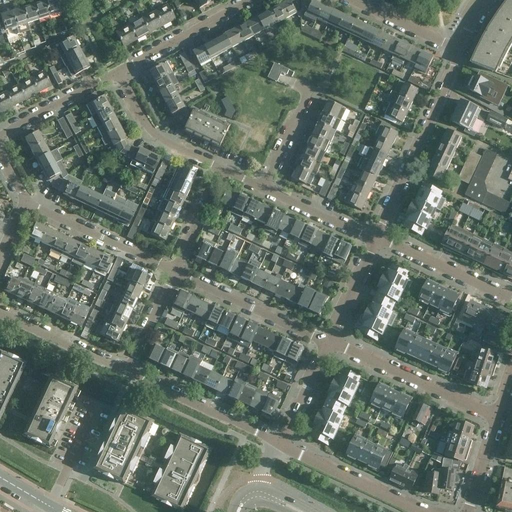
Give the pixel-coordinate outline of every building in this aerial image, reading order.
[(45,2),(49,17),(60,13),(60,14),(61,14),(56,0),(50,0),(45,2)] [(194,0),(199,9),(213,1),(212,0),(194,0)] [(315,23),(317,19),(323,7),(324,6),(312,1),(311,2),(306,0),(305,0),(301,8),(301,12),(306,14),(305,15),(308,20),(315,23)] [(511,0),(508,0),(503,8),(504,8),(502,10),(501,9),(495,19),(496,20),(494,22),(493,21),(488,31),(487,33),(486,33),(481,43),(481,44),(480,46),(480,45),(478,50),(471,64),(496,73),(497,69),(500,70),(503,62),(509,51),(511,46),(511,0)] [(294,1),(291,3),(290,1),(283,4),(284,6),(280,8),(287,19),(297,14),(295,10),(298,9),(299,7),(296,2),(294,1)] [(49,17),(45,2),(44,2),(34,5),(33,5),(38,20),(49,17)] [(38,20),(33,5),(33,6),(23,9),(22,9),(27,24),(38,20)] [(167,5),(154,12),(162,27),(175,20),(167,5)] [(287,19),(280,8),(279,6),(272,10),(273,12),(269,14),(276,25),(287,19)] [(329,24),(334,12),(335,11),(327,8),(327,9),(323,7),(317,19),(329,24)] [(27,24),(22,9),(12,12),(11,12),(16,27),(27,24)] [(16,27),(11,12),(11,13),(1,16),(0,16),(4,27),(5,31),(16,27)] [(149,34),(162,27),(154,12),(141,19),(149,34)] [(278,29),(276,25),(269,14),(269,12),(262,16),(262,17),(259,19),(267,35),(278,29)] [(340,30),(345,18),(346,16),(338,13),(338,14),(334,12),(329,24),(340,30)] [(267,35),(259,19),(258,18),(251,22),(252,23),(248,25),(254,36),(256,40),(267,35)] [(351,35),(356,23),(357,21),(349,18),(349,19),(345,18),(340,30),(351,35)] [(136,40),(149,34),(141,19),(129,26),(136,40)] [(361,40),(367,28),(368,27),(360,23),(360,25),(356,23),(351,35),(361,40)] [(254,36),(248,25),(247,24),(240,27),(241,29),(237,31),(239,33),(243,42),(254,36)] [(123,47),(136,40),(129,26),(115,33),(123,47)] [(372,45),(378,33),(379,32),(371,28),(371,30),(367,28),(361,40),(372,45)] [(239,33),(237,31),(237,29),(230,33),(230,32),(226,35),(227,36),(233,48),(243,42),(239,33)] [(384,50),(389,38),(390,37),(382,33),(382,35),(378,33),(372,45),(384,50)] [(233,48),(227,36),(226,35),(219,39),(219,40),(216,42),(222,54),(233,48)] [(60,57),(64,55),(78,48),(78,47),(73,38),(73,37),(59,45),(57,42),(46,48),(49,53),(55,49),(60,57)] [(395,56),(400,43),(401,42),(393,39),(393,40),(389,38),(384,50),(395,56)] [(222,54),(216,42),(215,41),(205,46),(212,59),(222,54)] [(406,61),(411,49),(412,47),(404,44),(404,45),(400,43),(395,56),(406,61)] [(212,59),(205,46),(194,52),(200,65),(212,59)] [(78,48),(64,55),(69,65),(84,58),(84,57),(83,58),(78,48)] [(417,66),(422,54),(423,52),(415,49),(415,50),(411,49),(406,61),(417,66)] [(181,59),(186,69),(191,66),(186,56),(185,53),(179,56),(181,59)] [(427,71),(434,58),(426,54),(426,55),(422,54),(417,66),(427,71)] [(84,58),(69,65),(66,67),(72,78),(79,74),(82,79),(86,76),(83,71),(89,68),(84,58)] [(167,62),(162,65),(149,72),(153,79),(155,78),(157,82),(173,73),(167,62)] [(277,82),(282,73),(287,75),(289,70),(275,64),(268,78),(277,82)] [(43,72),(30,79),(38,93),(51,86),(43,72)] [(62,83),(56,72),(52,75),(58,85),(62,83)] [(173,73),(157,82),(155,82),(161,93),(174,86),(178,84),(173,73)] [(205,73),(201,75),(205,84),(214,78),(212,74),(207,77),(205,73)] [(471,80),(467,89),(484,97),(483,99),(492,104),(499,89),(504,91),(507,85),(482,74),(479,79),(476,77),(474,82),(471,80)] [(25,100),(38,93),(30,79),(17,86),(25,100)] [(394,93),(396,93),(413,102),(416,94),(415,94),(417,90),(418,91),(418,90),(400,82),(394,93)] [(12,107),(25,100),(17,86),(5,93),(12,107)] [(179,97),(174,86),(161,93),(165,100),(166,99),(168,103),(179,97)] [(0,113),(12,107),(5,93),(0,95),(0,113)] [(408,113),(413,102),(396,93),(393,98),(398,100),(395,106),(406,112),(408,113)] [(109,107),(107,104),(103,96),(90,103),(91,105),(96,114),(109,107)] [(179,97),(168,103),(167,104),(170,111),(172,110),(174,114),(172,114),(173,115),(177,122),(183,125),(188,114),(179,97)] [(225,116),(231,119),(235,111),(228,98),(222,101),(227,111),(225,116)] [(346,110),(329,101),(329,102),(328,101),(326,105),(327,106),(324,113),(341,121),(346,110)] [(461,101),(455,114),(452,122),(460,126),(459,126),(461,127),(461,126),(471,131),(481,110),(461,101)] [(408,113),(406,112),(395,106),(390,104),(385,115),(403,124),(408,113)] [(115,118),(109,107),(96,114),(101,125),(115,118)] [(184,132),(220,149),(231,126),(195,110),(184,132)] [(336,132),(341,121),(324,113),(323,112),(321,117),(322,117),(319,123),(319,124),(336,132)] [(503,129),(506,124),(507,121),(491,113),(487,121),(503,129)] [(77,127),(71,114),(70,114),(65,117),(72,130),(77,127)] [(57,121),(64,134),(69,131),(63,118),(57,121)] [(118,125),(115,118),(101,125),(105,132),(101,134),(103,138),(107,136),(119,129),(117,126),(118,125)] [(331,143),(336,132),(319,124),(319,123),(318,123),(316,127),(317,128),(314,135),(327,141),(331,143)] [(398,134),(395,132),(381,125),(375,137),(391,144),(392,145),(398,134)] [(120,129),(119,129),(107,136),(103,138),(101,139),(104,146),(111,142),(113,146),(114,146),(116,152),(128,146),(127,145),(125,141),(126,140),(120,129)] [(457,149),(462,138),(447,131),(442,142),(457,149)] [(30,145),(32,149),(43,143),(47,140),(45,136),(41,138),(37,132),(25,139),(28,146),(30,145)] [(331,143),(327,141),(314,135),(308,146),(310,146),(322,152),(326,154),(331,143)] [(392,145),(391,144),(375,137),(374,139),(378,141),(374,150),(388,156),(392,145)] [(457,149),(442,142),(437,153),(452,160),(457,149)] [(43,143),(32,149),(30,149),(36,160),(49,153),(43,143)] [(140,171),(141,170),(148,153),(138,148),(137,150),(128,146),(116,152),(118,155),(132,161),(129,166),(140,171)] [(317,163),(322,152),(310,146),(308,150),(307,149),(303,156),(303,157),(317,163)] [(382,167),(388,156),(374,150),(368,146),(363,157),(382,167)] [(497,155),(486,150),(484,156),(494,161),(497,155)] [(55,164),(49,153),(36,160),(40,167),(39,168),(41,171),(42,171),(55,164)] [(152,175),(160,159),(148,153),(141,170),(152,175)] [(446,171),(452,160),(437,153),(432,164),(446,171)] [(470,169),(476,155),(475,155),(471,153),(465,166),(470,169)] [(475,171),(481,157),(480,157),(476,155),(470,169),(475,171)] [(322,165),(317,163),(303,157),(303,156),(301,160),(301,161),(298,168),(300,168),(311,174),(316,176),(322,165)] [(492,166),(494,161),(484,156),(481,161),(492,166)] [(377,178),(382,167),(363,157),(357,169),(364,172),(376,177),(377,178)] [(169,163),(163,160),(157,173),(162,176),(169,163)] [(60,161),(55,164),(42,171),(48,182),(49,181),(52,188),(57,190),(63,179),(68,176),(60,161)] [(489,171),(492,166),(481,161),(479,167),(489,171)] [(441,182),(446,171),(432,164),(427,175),(441,182)] [(463,182),(470,169),(465,166),(458,180),(463,182)] [(195,175),(182,169),(177,167),(172,178),(188,186),(190,186),(195,175)] [(489,171),(479,167),(476,172),(486,177),(489,171)] [(306,185),(311,174),(300,168),(298,172),(296,171),(293,179),(306,185)] [(468,185),(475,171),(470,169),(463,182),(468,185)] [(374,181),(376,177),(364,172),(359,182),(372,189),(375,181),(374,181)] [(486,177),(476,172),(474,177),(484,182),(486,177)] [(78,190),(80,187),(82,182),(68,176),(63,179),(57,190),(63,193),(62,195),(73,200),(78,190)] [(484,183),(484,182),(474,177),(465,195),(482,203),(487,192),(487,191),(486,191),(484,183)] [(190,186),(188,186),(172,178),(167,189),(183,197),(185,197),(190,186)] [(372,189),(359,182),(354,180),(352,185),(357,187),(354,193),(367,200),(372,189)] [(325,197),(329,187),(324,185),(319,195),(324,197),(325,197)] [(439,197),(441,192),(427,186),(425,191),(423,189),(418,200),(441,211),(446,200),(439,197)] [(85,204),(91,192),(80,187),(78,190),(73,200),(81,203),(81,202),(85,204)] [(333,201),(337,191),(332,188),(327,198),(327,199),(327,198),(332,201),(333,201)] [(185,197),(183,197),(167,189),(162,200),(178,208),(180,208),(185,197)] [(221,203),(233,209),(239,196),(227,190),(221,203)] [(362,211),(367,200),(354,193),(349,191),(344,202),(362,211)] [(96,209),(102,197),(91,192),(85,204),(84,205),(92,209),(92,207),(96,209)] [(487,206),(493,195),(487,192),(482,203),(487,206)] [(493,209),(498,198),(493,195),(487,206),(493,209)] [(239,196),(233,209),(231,213),(242,219),(250,201),(239,196)] [(107,214),(113,202),(102,197),(96,209),(95,210),(103,214),(103,212),(107,214)] [(498,211),(504,200),(498,198),(493,209),(498,211)] [(180,208),(178,208),(162,200),(157,211),(173,219),(174,219),(180,208)] [(441,211),(418,200),(416,204),(413,203),(410,209),(431,219),(436,209),(441,211)] [(510,203),(504,200),(498,211),(504,214),(510,203)] [(262,206),(250,201),(242,219),(253,224),(255,219),(262,206)] [(121,214),(123,207),(113,202),(107,214),(106,215),(114,219),(114,218),(118,219),(121,214)] [(273,211),(262,206),(255,219),(267,225),(273,211)] [(135,213),(123,207),(121,214),(118,219),(117,221),(124,224),(125,223),(129,224),(128,226),(129,226),(135,213)] [(426,230),(431,219),(410,209),(407,216),(410,217),(408,221),(410,222),(407,229),(421,235),(424,229),(426,230)] [(137,229),(144,214),(139,211),(132,226),(137,229)] [(174,219),(173,219),(157,211),(152,222),(156,224),(168,230),(169,230),(174,219)] [(278,230),(284,217),(273,211),(267,225),(278,230)] [(296,222),(284,217),(278,230),(289,235),(296,222)] [(307,227),(296,222),(289,235),(287,239),(294,242),(295,238),(301,240),(307,227)] [(209,230),(208,232),(218,236),(221,230),(206,223),(204,227),(209,230)] [(29,237),(31,238),(40,242),(46,231),(42,229),(43,227),(35,224),(29,237)] [(169,230),(168,230),(156,224),(151,235),(164,242),(169,230)] [(452,253),(463,230),(452,225),(443,245),(445,246),(447,247),(446,250),(451,252),(452,253)] [(318,233),(307,228),(307,227),(301,240),(312,246),(318,233)] [(46,229),(46,231),(40,242),(51,248),(57,236),(53,234),(54,233),(46,229)] [(464,255),(473,235),(463,230),(452,253),(454,253),(458,255),(459,253),(461,254),(464,255)] [(330,238),(318,233),(312,246),(323,251),(330,238)] [(60,257),(60,256),(69,240),(57,234),(57,236),(51,248),(58,251),(56,255),(60,257)] [(473,262),(481,244),(482,244),(484,240),(473,235),(464,255),(466,256),(468,257),(467,259),(471,262),(473,262)] [(341,243),(330,238),(323,251),(335,256),(341,243)] [(75,243),(69,240),(60,256),(71,261),(73,258),(78,246),(75,244),(75,243)] [(352,248),(341,243),(335,256),(346,261),(352,248)] [(208,263),(214,250),(202,244),(196,257),(208,263)] [(491,249),(482,244),(481,244),(473,262),(474,263),(479,265),(480,263),(482,264),(484,265),(492,249),(491,249)] [(493,272),(502,254),(504,249),(494,244),(491,249),(492,249),(484,265),(487,266),(488,267),(487,269),(492,271),(493,272)] [(79,245),(78,246),(73,258),(85,263),(90,251),(86,249),(86,248),(79,245)] [(90,250),(90,251),(85,263),(95,268),(101,256),(97,255),(98,253),(90,250)] [(219,268),(225,255),(214,250),(208,263),(219,268)] [(511,259),(511,258),(502,254),(493,272),(495,273),(500,275),(501,272),(502,273),(504,274),(503,277),(504,277),(511,259)] [(34,260),(27,257),(24,255),(21,262),(31,267),(34,260)] [(101,255),(101,256),(95,268),(93,272),(105,277),(113,260),(101,255)] [(230,273),(236,260),(225,255),(219,268),(230,273)] [(242,279),(248,266),(236,260),(230,273),(242,279)] [(114,278),(121,264),(115,262),(109,275),(114,278)] [(253,284),(260,268),(259,268),(258,271),(248,266),(242,279),(253,284)] [(385,275),(382,282),(407,293),(412,283),(405,279),(408,273),(395,267),(392,273),(389,272),(387,276),(385,275)] [(129,282),(142,288),(143,287),(144,288),(146,284),(144,284),(148,277),(130,268),(125,280),(129,282)] [(264,289),(270,276),(269,276),(270,273),(260,268),(253,284),(264,289)] [(336,281),(339,275),(329,271),(326,277),(336,281)] [(276,295),(282,282),(280,281),(281,277),(276,274),(274,278),(270,276),(264,289),(276,295)] [(15,296),(23,280),(20,278),(18,279),(17,281),(10,278),(9,279),(6,278),(4,278),(2,282),(3,284),(6,286),(4,291),(15,296)] [(34,285),(23,280),(15,296),(26,302),(32,288),(34,285)] [(429,306),(438,287),(434,285),(434,284),(428,281),(418,301),(429,306)] [(137,299),(142,288),(129,282),(124,293),(137,299)] [(287,300),(293,287),(282,282),(276,295),(287,300)] [(403,292),(407,294),(407,293),(382,282),(379,288),(381,289),(379,293),(381,295),(379,300),(393,307),(395,301),(398,302),(403,292)] [(72,289),(83,294),(85,290),(74,285),(72,289)] [(298,305),(304,292),(306,287),(300,285),(298,289),(293,287),(287,300),(298,305)] [(439,311),(448,292),(438,287),(429,306),(429,307),(430,305),(439,310),(439,311)] [(43,294),(32,288),(26,302),(37,307),(43,294)] [(183,314),(185,310),(192,297),(180,292),(172,309),(183,314)] [(310,310),(316,298),(304,292),(298,305),(310,310)] [(453,294),(448,292),(439,311),(450,316),(452,311),(455,313),(460,302),(457,301),(460,296),(453,293),(453,294)] [(132,310),(137,299),(124,293),(119,304),(132,310)] [(48,312),(53,302),(54,299),(43,294),(37,307),(48,312)] [(101,302),(104,296),(100,294),(95,306),(100,308),(101,302)] [(59,317),(65,304),(67,300),(56,295),(54,299),(53,302),(48,312),(59,317)] [(203,303),(192,297),(185,310),(197,316),(203,303)] [(326,302),(316,298),(310,310),(320,315),(326,302)] [(390,313),(393,307),(379,300),(376,306),(374,305),(372,309),(369,308),(366,315),(391,327),(396,316),(390,313)] [(127,321),(132,310),(119,304),(116,303),(114,307),(111,308),(109,313),(114,315),(127,321)] [(214,308),(203,303),(197,316),(208,321),(214,308)] [(476,321),(482,308),(471,303),(464,316),(476,321)] [(70,322),(76,309),(65,304),(59,317),(70,322)] [(226,313),(214,308),(208,321),(219,326),(226,313)] [(487,327),(493,313),(482,308),(476,321),(487,327)] [(87,314),(76,309),(70,322),(81,327),(87,314)] [(237,318),(226,313),(219,326),(231,331),(237,318)] [(505,318),(496,314),(493,313),(487,327),(499,332),(505,318)] [(97,322),(94,321),(96,317),(91,314),(84,328),(93,332),(97,322)] [(122,332),(127,321),(114,315),(109,326),(122,332)] [(391,327),(366,315),(363,321),(366,322),(364,327),(366,328),(363,334),(377,341),(380,334),(382,335),(387,325),(391,327)] [(464,319),(459,316),(458,316),(452,329),(453,329),(452,330),(458,332),(464,319)] [(248,324),(237,318),(231,331),(242,337),(248,324)] [(165,325),(176,330),(179,324),(167,319),(165,325)] [(113,345),(114,342),(116,343),(122,332),(109,326),(105,324),(99,335),(106,338),(104,341),(113,345)] [(260,329),(248,324),(242,337),(253,342),(260,329)] [(271,334),(260,329),(253,342),(265,347),(271,334)] [(407,355),(416,335),(405,330),(395,351),(402,354),(402,353),(407,355)] [(282,340),(271,334),(265,347),(275,352),(273,356),(274,357),(282,340)] [(417,359),(425,341),(415,337),(416,335),(407,355),(417,359)] [(179,342),(183,343),(185,344),(187,339),(182,336),(179,342)] [(497,348),(499,342),(485,336),(483,342),(493,346),(497,348)] [(190,347),(193,341),(187,339),(185,344),(190,347)] [(293,345),(282,340),(274,357),(285,362),(287,358),(293,345)] [(427,364),(436,346),(425,341),(417,359),(427,364)] [(304,350),(293,345),(287,358),(298,363),(304,350)] [(160,365),(166,352),(155,346),(149,359),(160,365)] [(438,369),(447,349),(446,349),(446,350),(436,346),(427,364),(438,369)] [(171,370),(178,357),(179,354),(168,348),(166,352),(160,365),(171,370)] [(457,354),(447,349),(438,369),(442,371),(441,372),(448,375),(457,354)] [(496,358),(497,355),(480,350),(477,361),(496,367),(496,366),(498,361),(495,360),(496,358)] [(0,353),(0,417),(3,410),(0,408),(17,372),(17,371),(21,373),(25,365),(17,361),(6,356),(0,353)] [(183,375),(189,362),(178,357),(171,370),(183,375)] [(202,366),(213,370),(214,365),(204,361),(202,366)] [(495,369),(496,367),(477,361),(473,372),(490,377),(491,375),(490,375),(491,373),(493,374),(495,369)] [(194,380),(200,367),(189,362),(183,375),(194,380)] [(267,373),(269,367),(264,364),(261,370),(267,373)] [(205,386),(211,373),(200,367),(194,380),(205,386)] [(356,384),(359,378),(345,371),(343,377),(340,376),(338,381),(336,379),(333,386),(354,396),(359,385),(356,384)] [(486,388),(490,377),(473,372),(470,383),(469,383),(477,387),(486,389),(486,388)] [(217,391),(223,378),(211,373),(205,386),(217,391)] [(41,444),(48,448),(55,435),(60,424),(76,389),(68,385),(58,380),(50,376),(46,385),(50,387),(49,387),(32,424),(29,422),(22,436),(30,440),(41,445),(41,444)] [(228,396),(234,383),(223,378),(217,391),(228,396)] [(287,386),(279,382),(276,388),(285,392),(287,386)] [(239,402),(245,389),(234,383),(228,396),(239,402)] [(251,407),(259,390),(248,384),(245,389),(239,402),(251,407)] [(381,410),(390,390),(386,389),(386,387),(380,384),(370,405),(381,410)] [(349,407),(354,396),(333,386),(329,392),(332,394),(330,398),(332,399),(330,405),(343,411),(346,405),(349,407)] [(262,412),(270,395),(259,390),(251,407),(262,412)] [(391,415),(400,395),(390,390),(381,410),(382,409),(391,413),(391,415)] [(281,400),(270,395),(262,412),(273,417),(281,400)] [(407,416),(412,405),(409,404),(412,399),(405,396),(404,397),(400,395),(391,415),(402,420),(404,415),(407,416)] [(341,417),(343,411),(330,405),(327,411),(324,410),(322,414),(320,413),(317,419),(338,429),(343,418),(341,417)] [(421,405),(419,409),(412,424),(417,427),(418,423),(424,426),(430,414),(432,410),(421,405)] [(115,480),(125,485),(131,473),(133,474),(140,460),(136,458),(137,456),(139,457),(141,452),(139,451),(141,448),(144,450),(151,436),(148,435),(154,423),(143,418),(144,418),(133,413),(123,408),(117,421),(110,434),(113,436),(109,446),(106,444),(99,458),(94,470),(104,475),(115,480)] [(333,440),(338,429),(317,419),(314,426),(316,427),(314,431),(317,432),(314,439),(328,445),(331,439),(333,440)] [(470,439),(473,429),(474,428),(466,425),(457,423),(454,434),(450,433),(470,439)] [(406,429),(404,432),(402,437),(408,440),(412,432),(406,429)] [(469,442),(470,439),(450,433),(446,444),(469,451),(469,450),(471,445),(468,444),(469,442)] [(200,475),(206,462),(212,450),(201,445),(191,440),(180,435),(175,448),(172,446),(166,460),(169,462),(168,464),(166,463),(164,469),(166,469),(165,472),(161,470),(155,484),(157,485),(151,497),(162,502),(172,507),(183,511),(188,500),(189,500),(195,487),(199,482),(200,475)] [(357,460),(367,441),(356,436),(346,457),(353,460),(353,458),(357,460)] [(368,465),(377,446),(376,445),(376,447),(366,442),(367,441),(357,460),(368,465)] [(469,453),(469,451),(446,444),(443,455),(463,462),(464,459),(464,457),(467,458),(468,453),(469,453)] [(388,451),(377,446),(368,465),(372,467),(371,469),(378,472),(380,466),(383,468),(388,457),(385,456),(388,451)] [(443,458),(434,454),(432,459),(441,464),(443,458)] [(392,459),(388,468),(392,470),(396,461),(392,459)] [(400,486),(407,471),(403,469),(404,468),(397,465),(389,481),(390,481),(390,482),(395,485),(395,484),(400,486)] [(442,469),(442,471),(439,490),(440,490),(453,492),(455,482),(456,483),(458,482),(458,478),(457,476),(455,476),(456,471),(442,469)] [(439,496),(440,490),(439,490),(442,471),(434,470),(433,472),(432,473),(428,473),(425,494),(439,496)] [(411,473),(407,471),(400,486),(405,488),(404,489),(409,491),(410,490),(411,491),(418,475),(412,472),(411,473)] [(511,485),(501,483),(496,508),(510,511),(511,511),(511,485)]
